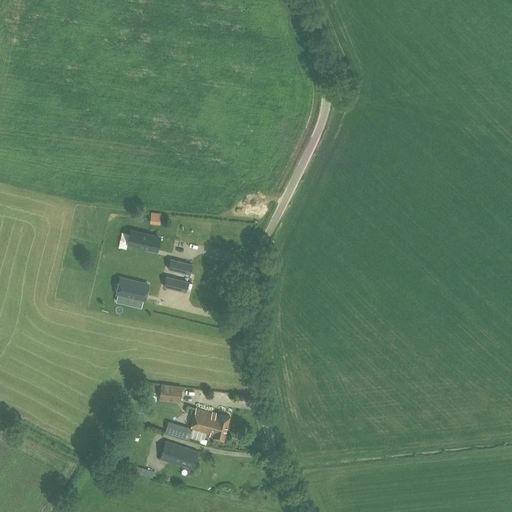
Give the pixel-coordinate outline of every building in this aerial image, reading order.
[(132,228),(129,239),(157,246),(160,235),(132,228)] [(171,258),(168,268),(179,271),(182,261),(171,258)] [(120,274),(116,289),(144,297),(148,281),(140,279),(140,278),(139,278),(139,279),(134,278),(135,277),(134,277),(120,274)] [(167,276),(164,286),(175,289),(177,279),(167,276)] [(159,400),(181,402),(183,386),(161,383),(159,400)] [(223,439),(230,415),(219,412),(219,414),(196,408),(191,426),(190,429),(213,435),(213,437),(223,439)] [(168,419),(165,430),(188,436),(190,429),(191,426),(168,419)] [(160,458),(193,469),(198,451),(165,440),(160,458)] [(131,472),(153,478),(155,471),(133,465),(131,472)]
